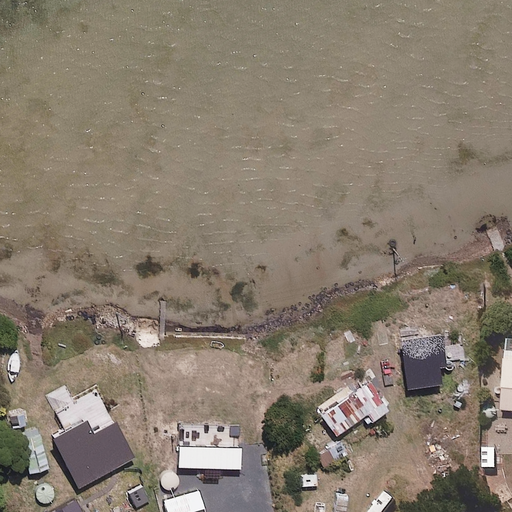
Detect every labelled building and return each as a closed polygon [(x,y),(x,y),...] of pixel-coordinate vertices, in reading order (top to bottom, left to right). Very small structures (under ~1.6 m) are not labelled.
[(427,322),(418,322),(418,337),(405,337),(405,378),(437,378),(437,355),(440,355),(440,334),(427,334),(427,322)] [(511,333),(510,333),(503,410),(511,410),(511,333)] [(465,367),(463,342),(444,343),(447,368),(465,367)] [(389,404),(369,375),(319,411),(335,432),(361,413),(366,420),(389,404)] [(426,385),(406,388),(408,405),(428,403),(426,385)] [(204,402),(173,403),(174,429),(205,428),(204,402)] [(92,434),(85,419),(55,435),(72,467),(104,451),(112,468),(132,458),(114,423),(92,434)] [(343,454),(336,439),(315,449),(322,464),(343,454)]
